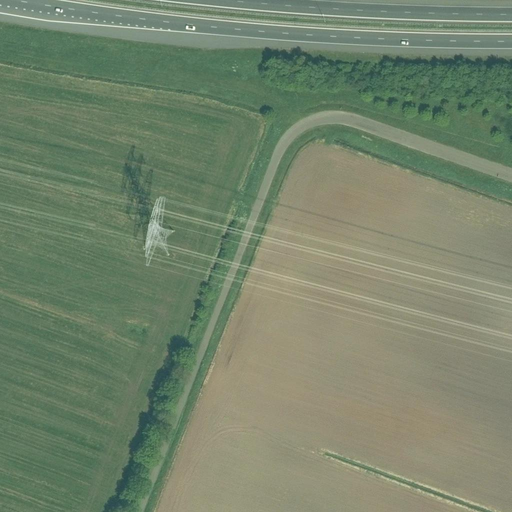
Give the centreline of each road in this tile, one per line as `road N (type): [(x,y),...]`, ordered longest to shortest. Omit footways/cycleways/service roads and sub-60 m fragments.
road 1 (tertiary): [(138,511),(282,143),(293,133),(336,116),(511,175)]
road 2 (motorway): [(10,0),(263,32),(511,43)]
road 3 (motorway): [(511,14),(216,0)]
